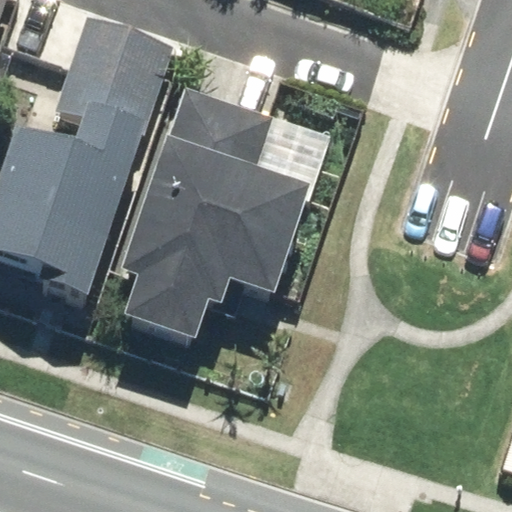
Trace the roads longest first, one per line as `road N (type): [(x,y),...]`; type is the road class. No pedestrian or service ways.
road 1 (residential): [(197,0),(504,99)]
road 2 (residential): [(460,234),(504,99)]
